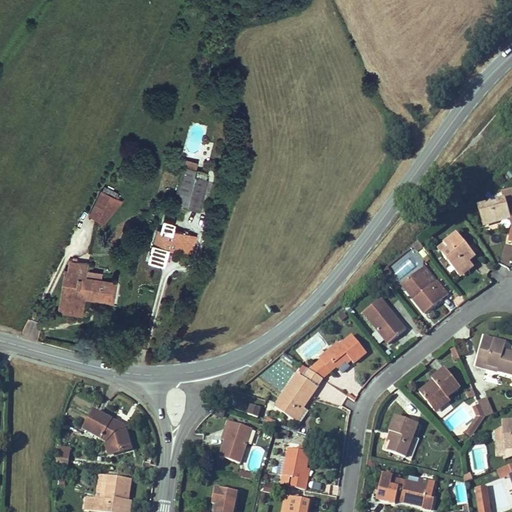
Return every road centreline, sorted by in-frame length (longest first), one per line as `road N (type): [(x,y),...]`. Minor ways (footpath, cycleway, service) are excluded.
road 1 (tertiary): [(208,369),(286,329),(338,276),(511,55)]
road 2 (residential): [(511,293),(487,299),(367,397),(345,511)]
road 3 (tertiary): [(0,341),(154,374)]
